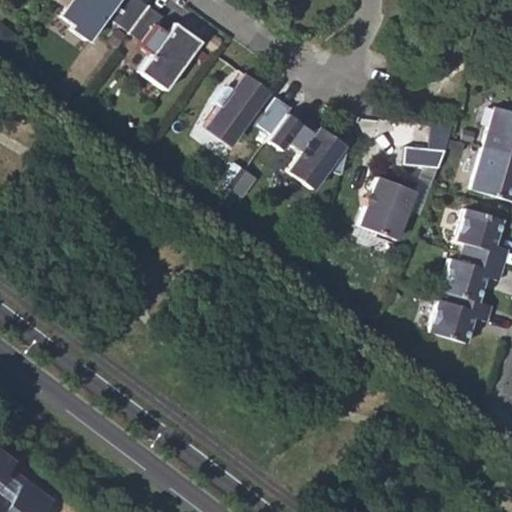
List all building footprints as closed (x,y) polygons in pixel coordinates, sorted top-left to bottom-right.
[(67,0),(57,14),(70,24),(67,28),(83,39),(101,14),(110,2),(111,0),(67,0)] [(158,15),(137,0),(126,0),(120,9),(111,21),(138,40),(135,45),(147,53),(134,70),(161,89),(195,41),(180,29),(174,37),(164,30),(162,32),(152,24),(158,15)] [(110,2),(101,14),(111,21),(120,9),(110,2)] [(180,29),(169,22),(164,30),(174,37),(180,29)] [(14,36),(0,25),(0,34),(10,42),(14,36)] [(10,42),(0,34),(0,53),(1,54),(10,42)] [(223,85),(211,101),(216,105),(200,127),(224,145),(264,91),(239,73),(228,89),(223,85)] [(511,112),(491,106),(479,147),(511,157),(511,112)] [(301,117),(287,107),(268,134),(282,144),(284,141),(297,151),(283,170),(309,188),(322,170),(337,173),(345,139),(321,132),(314,127),(310,133),(297,123),(301,117)] [(441,150),(409,146),(407,164),(434,167),(441,150)] [(511,157),(479,147),(467,188),(511,201),(511,157)] [(228,188),(241,169),(230,161),(217,180),(228,188)] [(228,188),(228,189),(238,196),(252,177),(241,169),(228,188)] [(371,234),(389,241),(412,183),(394,176),(391,183),(373,175),(368,191),(361,196),(362,205),(354,225),(372,232),(371,234)] [(411,186),(409,212),(422,213),(424,187),(411,186)] [(461,242),(458,252),(500,264),(505,248),(491,244),(499,218),(461,207),(451,240),(461,242)] [(436,290),(446,293),(474,301),(482,276),(495,279),(500,264),(458,252),(456,260),(446,258),(436,290)] [(474,301),(446,293),(443,302),(434,299),(424,331),(462,342),(469,317),(483,321),(488,305),(474,301)] [(0,511),(39,511),(47,503),(3,469),(8,462),(0,456),(0,511)]
